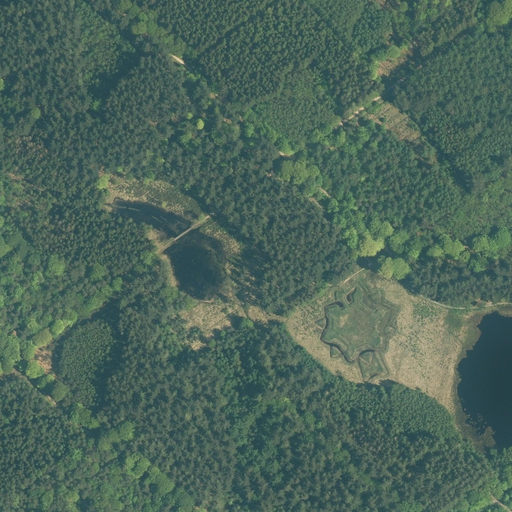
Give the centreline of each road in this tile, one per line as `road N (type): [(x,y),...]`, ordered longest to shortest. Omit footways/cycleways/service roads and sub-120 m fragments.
road 1 (track): [(511,1),(290,160)]
road 2 (track): [(111,0),(290,160)]
road 3 (track): [(290,160),(394,259)]
road 4 (track): [(394,259),(442,285),(511,281)]
